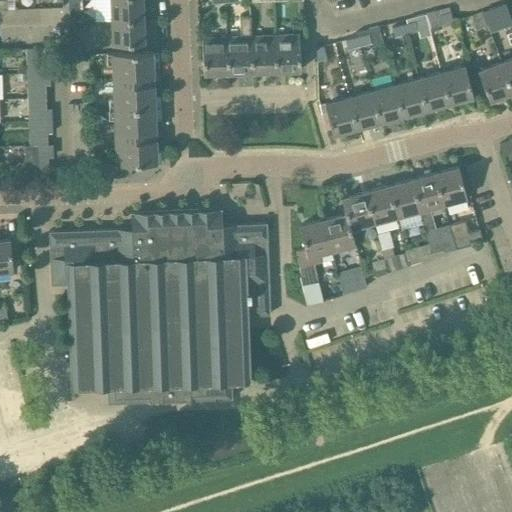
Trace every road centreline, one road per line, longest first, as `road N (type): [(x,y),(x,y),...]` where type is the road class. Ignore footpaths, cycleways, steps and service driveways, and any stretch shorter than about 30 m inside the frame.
road 1 (residential): [(0,202),(162,196),(187,172),(335,169),(511,123)]
road 2 (residential): [(186,157),(176,0)]
road 3 (unknown): [(41,321),(28,201)]
